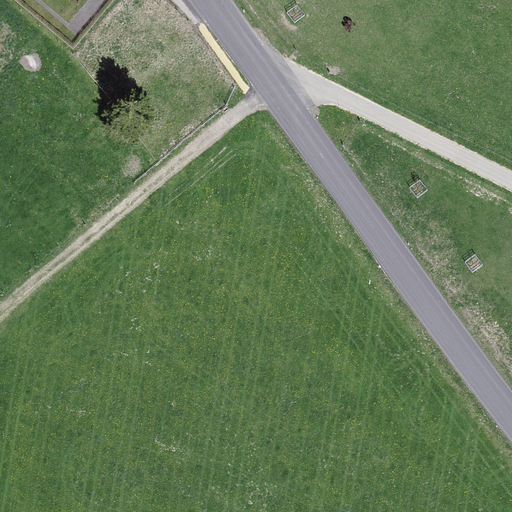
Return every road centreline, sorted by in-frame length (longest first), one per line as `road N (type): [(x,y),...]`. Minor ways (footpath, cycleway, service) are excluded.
road 1 (secondary): [(210,0),(511,412)]
road 2 (track): [(0,312),(272,85)]
